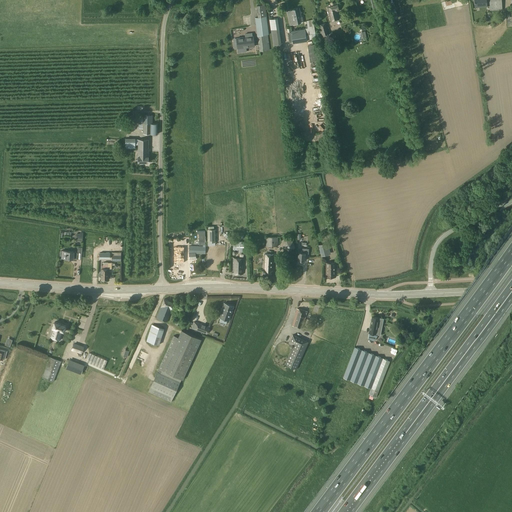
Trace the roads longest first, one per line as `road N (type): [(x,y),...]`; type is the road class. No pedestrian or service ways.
road 1 (motorway): [(511,253),(319,511)]
road 2 (unclassified): [(161,290),(162,53),(174,0)]
road 3 (motorway): [(346,511),(511,290)]
road 4 (tertiary): [(161,290),(431,293)]
road 5 (tertiary): [(0,282),(161,290)]
road 6 (unclassified): [(511,198),(440,239),(431,293)]
